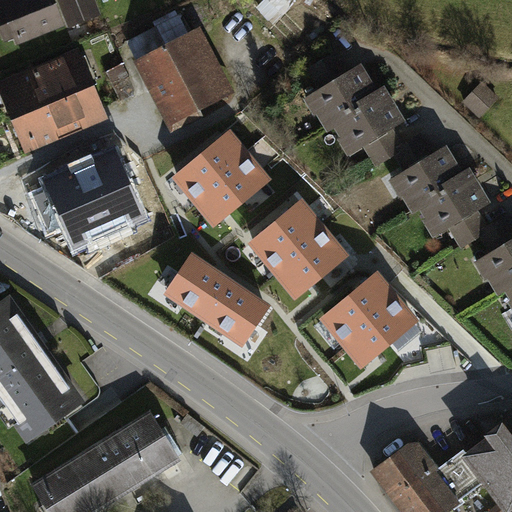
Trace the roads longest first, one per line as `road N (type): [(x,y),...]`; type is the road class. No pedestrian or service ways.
road 1 (residential): [(312,465),(228,397),(0,245)]
road 2 (residential): [(312,465),(353,427),(511,384)]
